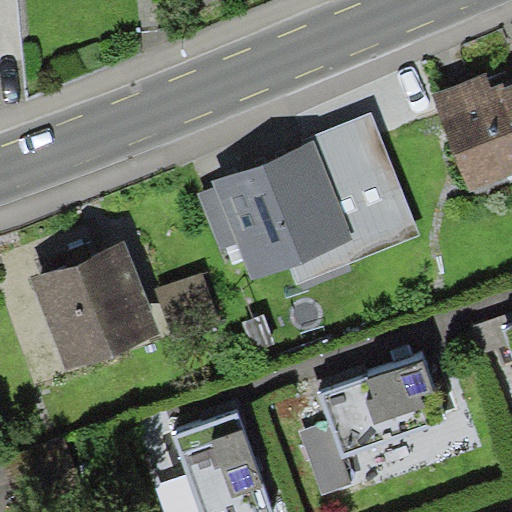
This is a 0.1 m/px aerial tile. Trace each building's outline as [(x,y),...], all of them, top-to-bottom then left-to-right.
[(511,162),(511,84),(441,109),(465,179),(511,162)] [(310,141),(205,186),(242,273),(348,228),(310,141)] [(110,241),(22,280),(57,358),(145,319),(110,241)] [(444,413),(420,348),(317,384),(340,450),(444,413)] [(250,511),(273,505),(242,402),(172,423),(199,511),(250,511)]
